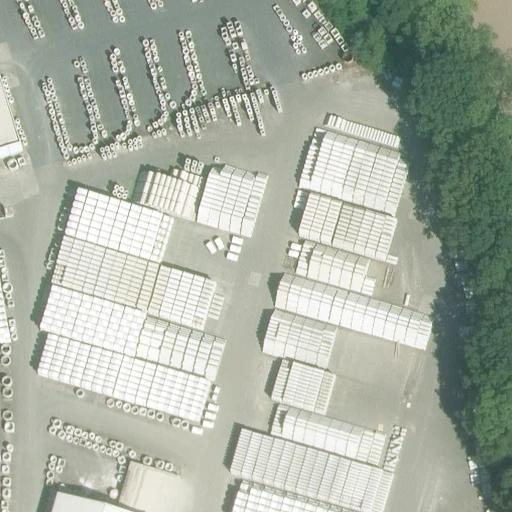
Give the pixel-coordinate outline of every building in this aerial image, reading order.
[(0,78),(0,160),(23,154),(0,78)] [(322,199),(310,241),(409,268),(421,227),(406,223),(413,201),(396,196),(393,205),(376,201),(351,194),(348,206),(322,199)] [(230,284),(244,223),(220,218),(221,214),(200,209),(197,223),(177,218),(180,207),(146,199),(133,256),(50,237),(39,284),(117,302),(106,350),(41,334),(34,363),(43,365),(40,379),(139,402),(148,363),(212,378),(221,337),(204,332),(216,281),(230,284)] [(311,252),(313,241),(281,236),(275,267),(317,275),(321,254),(311,252)] [(255,423),(242,480),(322,498),(340,421),(296,411),(294,418),(264,411),(267,399),(317,410),(325,372),(315,370),(327,321),(363,329),(371,296),(292,278),(285,310),(261,305),(242,390),(249,392),(242,420),(255,423)] [(108,511),(59,498),(55,511),(108,511)]
